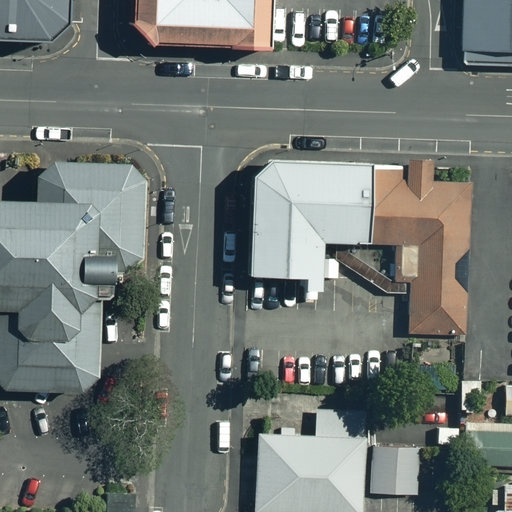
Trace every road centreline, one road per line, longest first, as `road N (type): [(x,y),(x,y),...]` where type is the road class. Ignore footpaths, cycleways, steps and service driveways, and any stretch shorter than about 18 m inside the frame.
road 1 (residential): [(184,511),(202,106)]
road 2 (tertiary): [(202,106),(428,113)]
